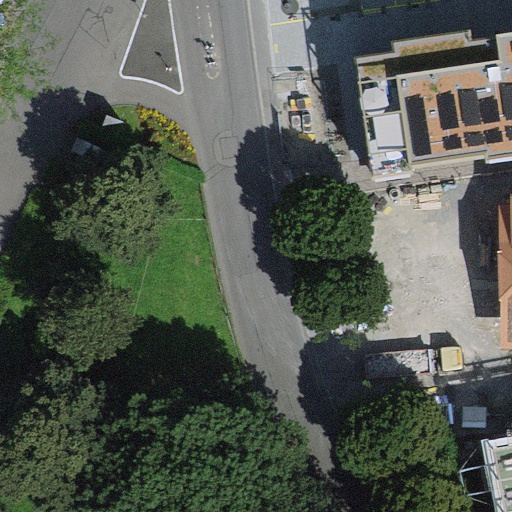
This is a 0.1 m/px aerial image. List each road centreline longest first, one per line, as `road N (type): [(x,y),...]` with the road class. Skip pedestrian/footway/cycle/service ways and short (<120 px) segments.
road 1 (tertiary): [(339,511),(257,298),(207,0)]
road 2 (residential): [(0,189),(46,91),(110,0)]
